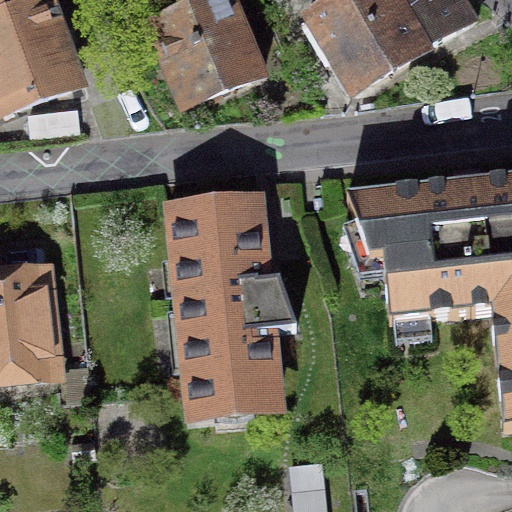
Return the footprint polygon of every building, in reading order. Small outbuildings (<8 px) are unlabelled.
[(48,0),(0,0),(0,137),(87,105),(48,0)] [(351,0),(289,39),(348,124),(463,50),(432,0),(351,0)] [(229,4),(140,40),(179,134),(268,97),(229,4)] [(389,328),(474,318),(471,286),(511,281),(511,183),(347,201),(370,269),(383,268),(389,328)] [(256,212),(172,221),(193,421),(276,412),(268,337),(297,334),(278,285),(263,287),(256,212)] [(511,281),(471,286),(474,318),(491,316),(504,434),(511,432),(511,281)] [(0,380),(50,376),(41,283),(0,286),(0,380)] [(325,511),(321,472),(290,475),(294,511),(325,511)]
